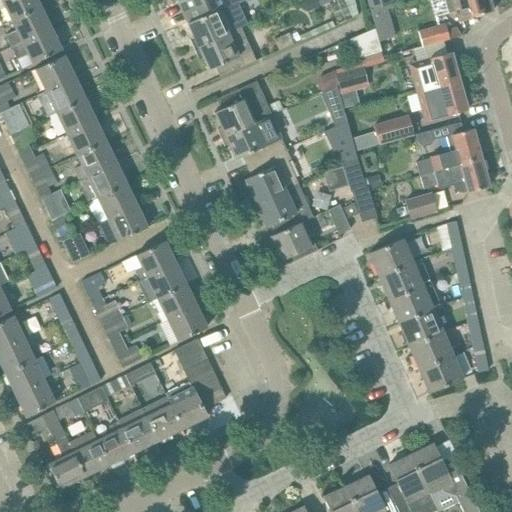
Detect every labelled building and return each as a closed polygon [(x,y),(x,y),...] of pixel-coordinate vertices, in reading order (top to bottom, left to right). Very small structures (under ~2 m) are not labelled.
[(36,0),(1,0),(11,21),(40,7),(36,0)] [(176,0),(178,3),(185,0),(189,10),(211,0),(176,0)] [(187,23),(198,47),(214,39),(226,33),(227,33),(217,11),(236,3),(234,0),(211,0),(189,10),(193,20),(187,23)] [(338,25),(355,17),(358,16),(353,0),(303,0),(298,2),(302,11),(307,13),(328,3),(338,25)] [(383,0),(367,0),(370,10),(385,6),(383,0)] [(489,0),(451,0),(458,21),(492,11),(489,0)] [(11,48),(51,28),(40,7),(11,21),(16,30),(5,36),(11,48)] [(445,25),(426,30),(396,38),(400,52),(449,39),(445,25)] [(256,61),(241,27),(227,33),(226,33),(214,39),(198,47),(208,70),(215,67),(219,77),(256,61)] [(18,71),(61,50),(51,28),(11,48),(16,59),(13,60),(18,71)] [(362,42),(351,47),(356,58),(357,59),(381,52),(380,47),(374,28),(358,35),(359,36),(362,42)] [(274,40),(278,51),(293,44),(288,34),(274,40)] [(422,93),(459,82),(451,52),(416,62),(421,77),(412,79),(416,93),(412,94),(412,96),(422,93)] [(34,70),(45,91),(74,77),(64,55),(34,70)] [(335,76),(337,86),(339,94),(364,88),(362,83),(366,82),(362,68),(335,76)] [(319,78),(316,82),(320,90),(323,92),(336,86),(337,86),(335,76),(333,71),(319,78)] [(85,98),(74,77),(45,91),(55,113),(85,98)] [(256,81),(216,99),(221,109),(214,112),(224,136),(271,115),(256,81)] [(7,82),(0,86),(0,112),(10,108),(7,102),(15,98),(7,82)] [(467,110),(459,82),(422,93),(426,108),(421,109),(424,122),(445,116),(446,116),(467,110)] [(336,86),(323,92),(328,103),(340,97),(339,94),(337,86),(336,86)] [(95,120),(85,98),(55,113),(65,134),(95,120)] [(13,115),(10,108),(0,112),(0,114),(10,135),(28,126),(21,111),(13,115)] [(271,115),(224,136),(235,159),(242,157),(246,166),(286,148),(271,115)] [(378,145),(413,135),(408,117),(373,127),(378,145)] [(65,134),(76,156),(105,141),(95,120),(65,134)] [(335,126),(323,131),(330,146),(350,136),(346,121),(335,126)] [(34,138),(28,126),(10,135),(20,156),(31,151),(28,145),(34,142),(32,139),(34,138)] [(424,174),(459,164),(481,158),(472,129),(451,135),(451,136),(447,137),(451,151),(430,157),(432,162),(422,164),(424,174)] [(366,148),(378,145),(375,132),(362,135),(366,148)] [(116,163),(105,141),(76,156),(86,177),(116,163)] [(251,195),(254,202),(269,196),(296,184),(286,161),(291,159),(286,148),(246,166),(251,177),(244,179),(251,195)] [(20,156),(30,178),(49,169),(42,154),(35,158),(31,151),(20,156)] [(489,187),(481,158),(459,164),(424,174),(419,175),(423,189),(437,185),(438,189),(453,185),(454,189),(458,192),(462,193),(467,192),(467,193),(489,187)] [(350,192),(365,188),(357,159),(342,163),(350,192)] [(116,163),(86,177),(96,199),(126,185),(116,163)] [(56,184),(49,169),(30,178),(41,199),(52,194),(48,187),(56,184)] [(3,209),(15,203),(4,181),(0,182),(0,208),(2,208),(3,209)] [(276,233),(299,223),(293,211),(306,206),(296,184),(269,196),(254,202),(265,227),(272,224),(276,233)] [(96,199),(107,221),(136,206),(126,185),(96,199)] [(436,211),(436,210),(431,193),(404,201),(409,219),(436,211)] [(52,194),(41,199),(51,221),(61,216),(70,212),(63,196),(55,200),(52,194)] [(25,225),(15,203),(3,209),(12,228),(7,230),(8,233),(25,225)] [(347,219),(358,214),(353,203),(343,208),(347,219)] [(107,221),(117,242),(147,228),(136,206),(107,221)] [(350,230),(340,208),(339,206),(328,211),(338,235),(350,230)] [(51,221),(62,242),(72,238),(61,216),(51,221)] [(451,248),(460,245),(455,218),(446,222),(451,248)] [(276,233),(270,236),(280,260),(290,256),(293,262),(317,251),(314,242),(308,245),(299,223),(276,233)] [(25,225),(8,233),(18,254),(24,251),(36,246),(25,225)] [(82,259),(72,238),(62,242),(72,264),(82,259)] [(378,275),(411,261),(402,239),(369,253),(378,275)] [(175,262),(164,241),(135,255),(146,276),(175,262)] [(451,248),(456,273),(465,270),(460,245),(451,248)] [(34,273),(46,267),(36,246),(24,251),(34,273)] [(388,298),(429,282),(419,258),(411,261),(378,275),(388,298)] [(146,276),(156,298),(185,284),(175,262),(146,276)] [(34,273),(29,275),(39,297),(56,288),(46,267),(34,273)] [(461,298),(470,295),(465,270),(456,273),(461,298)] [(104,282),(99,272),(81,282),(91,303),(100,298),(95,286),(104,282)] [(398,322),(431,308),(440,305),(429,282),(388,298),(398,322)] [(156,298),(167,319),(196,306),(185,284),(156,298)] [(0,315),(10,311),(0,290),(0,315)] [(48,299),(58,320),(69,315),(59,294),(48,299)] [(461,298),(466,323),(475,319),(470,295),(461,298)] [(91,303),(102,325),(120,316),(113,300),(103,304),(100,298),(91,303)] [(196,306),(167,319),(177,342),(206,328),(196,306)] [(398,322),(408,345),(441,331),(431,308),(398,322)] [(68,342),(79,336),(69,315),(58,320),(68,342)] [(0,322),(0,348),(23,337),(13,316),(0,322)] [(120,316),(102,325),(112,346),(121,341),(117,332),(126,328),(120,316)] [(466,323),(471,347),(480,344),(475,319),(466,323)] [(451,354),(441,331),(408,345),(418,368),(451,354)] [(75,355),(78,363),(89,358),(79,336),(68,342),(69,343),(61,347),(67,358),(75,355)] [(0,348),(0,363),(4,372),(34,358),(23,337),(0,348)] [(173,350),(178,360),(202,349),(197,339),(173,350)] [(121,341),(112,346),(123,368),(141,359),(134,345),(125,349),(121,341)] [(476,373),(485,371),(480,344),(471,347),(476,373)] [(202,349),(178,360),(183,370),(206,359),(202,349)] [(429,393),(462,379),(451,354),(418,368),(429,393)] [(4,372),(14,394),(44,380),(34,358),(4,372)] [(100,380),(89,358),(68,368),(79,391),(100,380)] [(183,370),(188,380),(211,369),(206,359),(183,370)] [(125,375),(130,385),(154,373),(149,363),(133,371),(125,375)] [(189,382),(192,390),(216,378),(211,369),(188,380),(189,382)] [(101,387),(106,397),(130,385),(125,375),(116,380),(101,387)] [(192,390),(194,393),(198,399),(221,388),(216,378),(192,390)] [(55,402),(44,380),(14,394),(25,416),(55,402)] [(206,417),(203,410),(198,399),(194,393),(192,390),(189,382),(164,394),(165,397),(170,405),(181,429),(206,417)] [(77,399),(81,408),(106,397),(101,387),(77,399)] [(198,399),(203,410),(226,398),(221,388),(198,399)] [(170,405),(165,397),(142,408),(157,441),(181,429),(170,405)] [(52,411),(57,420),(81,408),(77,399),(52,411)] [(157,441),(142,408),(117,420),(121,429),(133,453),(157,441)] [(47,425),(63,457),(48,464),(60,488),(63,492),(75,486),(74,481),(84,477),(68,444),(57,420),(52,411),(36,419),(41,428),(47,425)] [(133,453),(121,429),(97,440),(109,464),(110,464),(113,468),(125,462),(123,457),(133,453)] [(93,432),(68,444),(84,477),(109,464),(97,440),(93,432)] [(456,469),(447,473),(433,444),(410,455),(431,498),(438,511),(439,511),(458,503),(462,511),(478,511),(456,466),(455,467),(456,469)] [(431,498),(410,455),(387,466),(408,509),(431,498)] [(398,511),(388,490),(387,491),(378,495),(368,475),(345,486),(357,511),(398,511)] [(357,511),(345,486),(323,497),(330,511),(357,511)]
